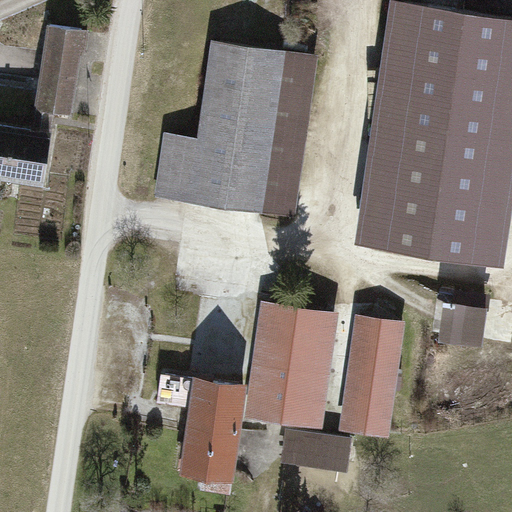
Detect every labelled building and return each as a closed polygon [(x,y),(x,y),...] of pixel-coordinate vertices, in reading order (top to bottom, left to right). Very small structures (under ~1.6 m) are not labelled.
[(511,167),(511,11),(429,0),(385,0),(352,237),(499,258),(511,167)] [(85,28),(47,22),(35,105),(73,111),(85,28)] [(314,51),(210,37),(197,133),(162,128),(154,191),(293,209),(314,51)] [(49,123),(0,118),(0,173),(44,178),(49,123)] [(340,306),(262,296),(247,412),(324,423),(340,306)] [(486,303),(440,297),(435,333),(481,339),(486,303)] [(407,318),(357,311),(340,426),(390,433),(407,318)] [(243,379),(190,371),(176,468),(230,475),(243,379)] [(350,435),(286,425),(281,459),(345,468),(350,435)]
